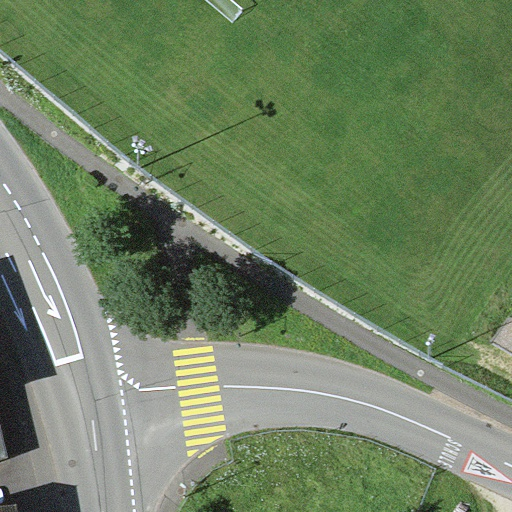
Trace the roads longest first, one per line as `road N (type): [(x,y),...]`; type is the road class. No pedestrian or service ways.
road 1 (tertiary): [(511,465),(408,417),(321,391),(200,384),(82,399)]
road 2 (tertiary): [(0,184),(40,260),(82,399)]
